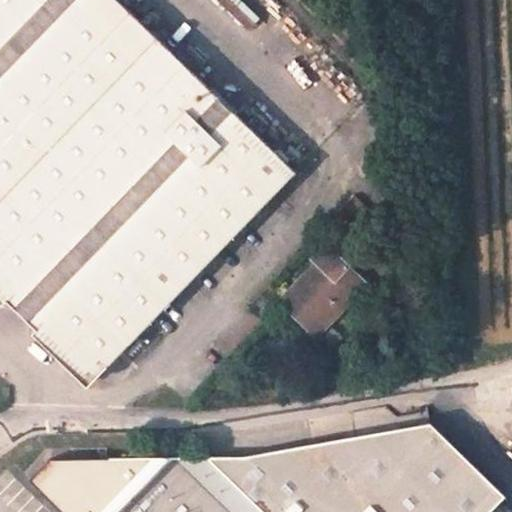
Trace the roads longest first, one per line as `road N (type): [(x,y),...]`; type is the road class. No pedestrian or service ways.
road 1 (unknown): [(194,0),(314,117),(328,136),(339,182),(333,216),(157,394)]
road 2 (residential): [(511,370),(250,418),(70,404),(0,428)]
road 3 (unknown): [(421,386),(511,481)]
